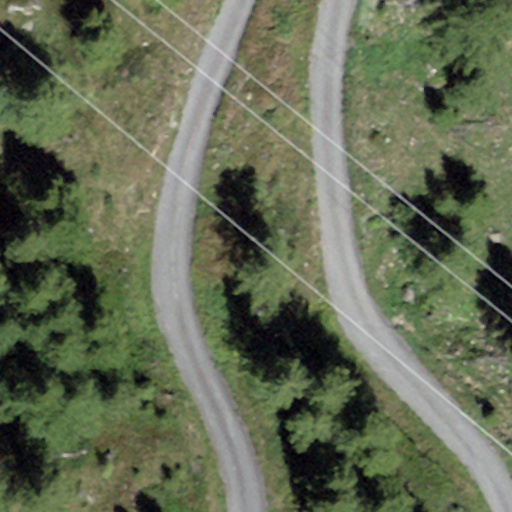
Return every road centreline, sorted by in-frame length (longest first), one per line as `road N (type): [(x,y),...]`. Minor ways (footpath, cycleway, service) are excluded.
road 1 (unclassified): [(507,511),(493,473),(366,330),(339,260),(323,126),(340,0)]
road 2 (unclassified): [(240,0),(182,162),(166,267),(176,326),(227,432),(247,511)]
